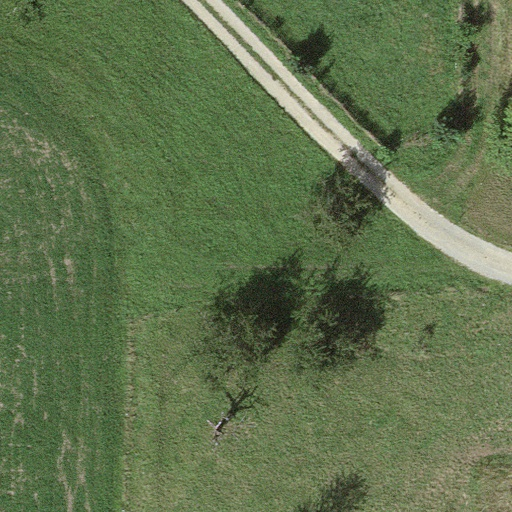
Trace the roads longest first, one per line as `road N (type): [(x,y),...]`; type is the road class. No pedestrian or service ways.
road 1 (track): [(143,511),(163,302),(204,279),(276,280),(478,254)]
road 2 (track): [(203,0),(403,205),(511,271)]
road 3 (track): [(403,205),(434,181),(476,109),(482,0)]
